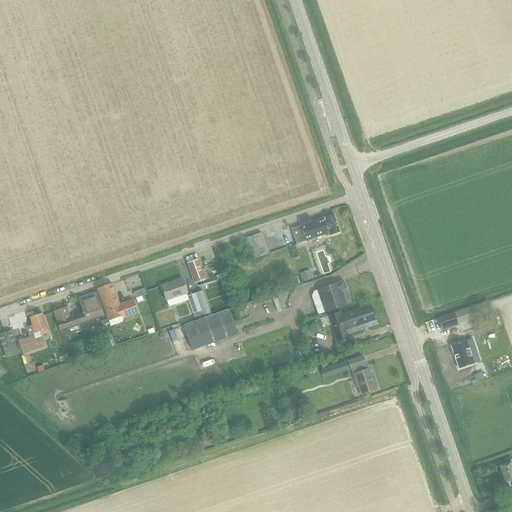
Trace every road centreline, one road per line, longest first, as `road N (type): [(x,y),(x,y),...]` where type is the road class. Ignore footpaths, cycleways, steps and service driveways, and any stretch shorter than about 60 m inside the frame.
road 1 (unclassified): [(0,318),(360,196)]
road 2 (secondary): [(468,511),(360,196)]
road 3 (secondary): [(350,165),(293,0)]
road 4 (unclassified): [(350,165),(511,111)]
